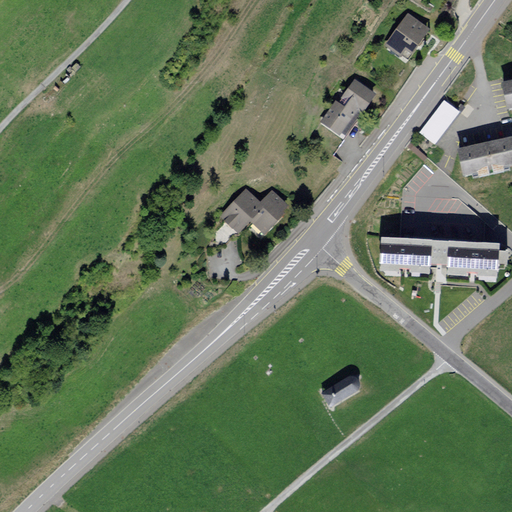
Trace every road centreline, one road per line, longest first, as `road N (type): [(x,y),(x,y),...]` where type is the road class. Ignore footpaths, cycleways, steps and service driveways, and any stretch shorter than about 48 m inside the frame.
road 1 (secondary): [(314,242),(24,511)]
road 2 (track): [(254,0),(209,66),(109,164),(0,291)]
road 3 (secondary): [(493,0),(314,242)]
road 4 (residential): [(263,511),(449,357)]
road 5 (residential): [(314,242),(449,357)]
